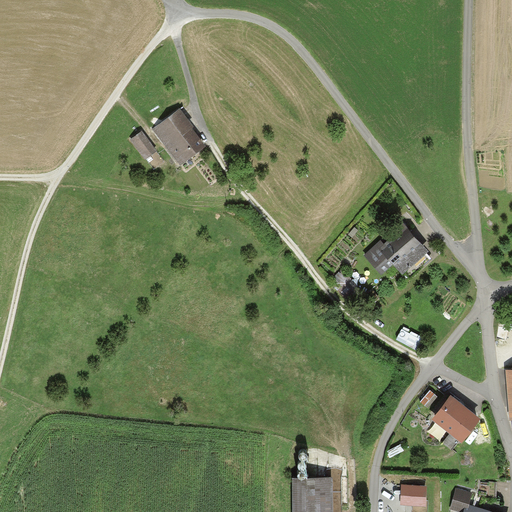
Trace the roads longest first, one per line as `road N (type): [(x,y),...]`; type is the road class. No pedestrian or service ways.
road 1 (unclassified): [(164,0),(177,13),(246,16),(282,36),(451,245),(479,258)]
road 2 (unclassified): [(479,258),(464,112),(468,0)]
road 3 (track): [(246,198),(353,318),(431,367)]
road 4 (track): [(52,178),(177,13),(177,0)]
road 5 (track): [(177,13),(200,117),(246,198)]
road 6 (track): [(52,178),(216,203),(246,198)]
road 7 (track): [(0,359),(52,178)]
road 8 (residential): [(431,367),(390,425),(373,511)]
